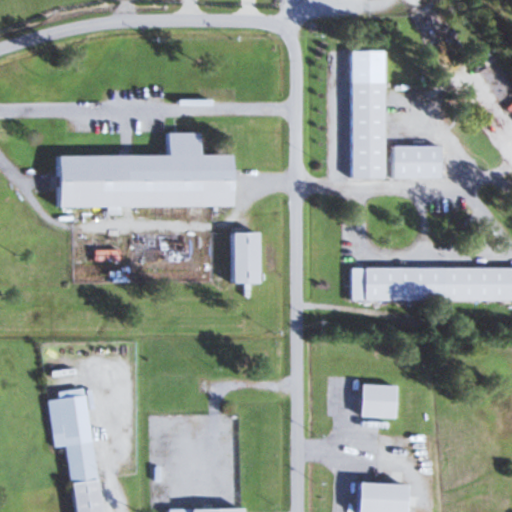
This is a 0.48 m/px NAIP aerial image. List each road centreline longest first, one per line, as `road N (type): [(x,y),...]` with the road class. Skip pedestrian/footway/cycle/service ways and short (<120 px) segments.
road 1 (residential): [(287,23),(296,58),(296,511)]
road 2 (residential): [(0,50),(93,25),(287,23)]
